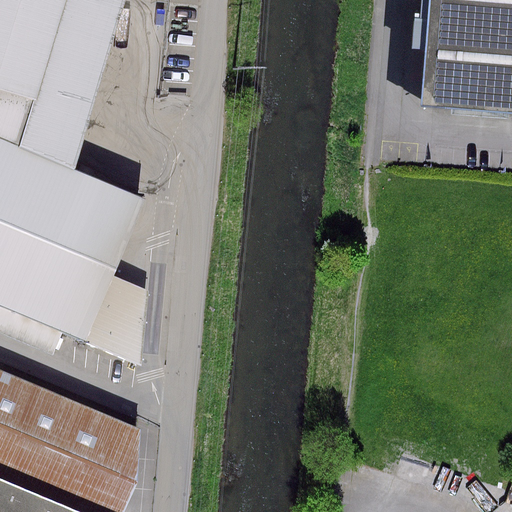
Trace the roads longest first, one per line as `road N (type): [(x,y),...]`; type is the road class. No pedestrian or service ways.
road 1 (unclassified): [(166,511),(215,0)]
road 2 (unknown): [(0,68),(199,166)]
